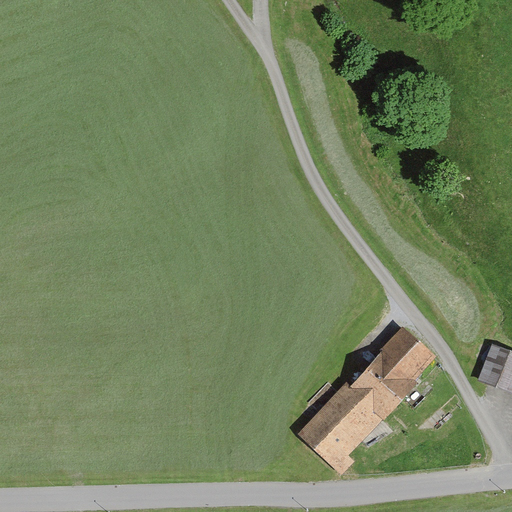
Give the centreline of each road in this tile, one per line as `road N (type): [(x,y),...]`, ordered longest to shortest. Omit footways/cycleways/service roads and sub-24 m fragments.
road 1 (track): [(511,474),(313,164),(263,44),(261,0)]
road 2 (unclassified): [(511,476),(311,494),(0,502)]
